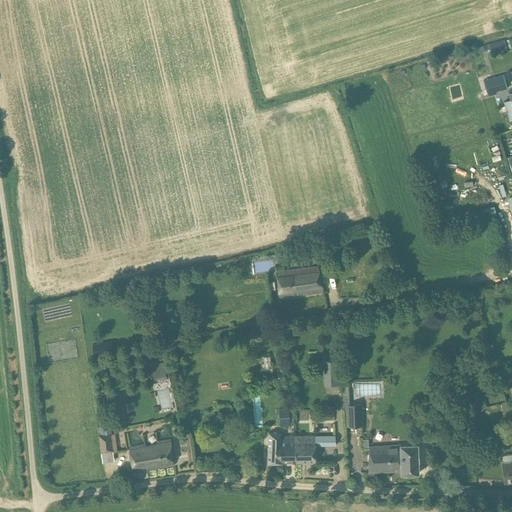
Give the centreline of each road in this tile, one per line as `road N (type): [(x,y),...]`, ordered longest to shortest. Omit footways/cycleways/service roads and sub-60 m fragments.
road 1 (unclassified): [(477,493),(170,479),(33,497)]
road 2 (unclassified): [(33,497),(0,201)]
road 3 (unclassified): [(324,283),(341,306),(511,271)]
